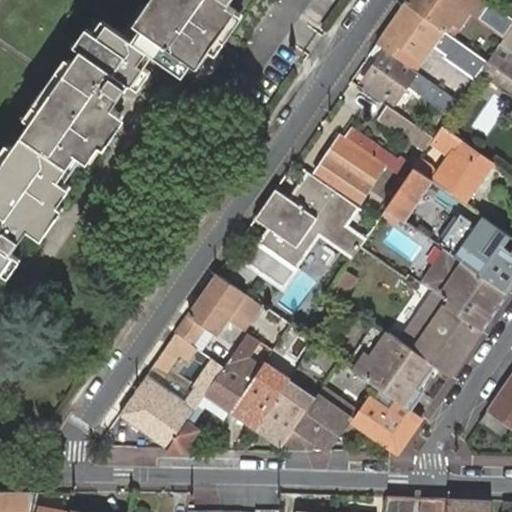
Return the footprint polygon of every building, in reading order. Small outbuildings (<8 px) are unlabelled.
[(160,0),(133,39),(154,54),(184,74),(204,46),(210,49),(237,10),(229,5),(232,0),(160,0)] [(487,0),(407,0),(405,3),(453,37),(471,12),(505,37),(511,26),(511,16),(503,11),(499,8),(487,0)] [(405,3),(377,43),(386,49),(415,70),(434,45),(447,54),(444,57),(475,79),(480,72),(488,61),(453,37),(405,3)] [(511,4),(509,3),(503,11),(511,16),(511,4)] [(103,19),(23,134),(74,169),(94,140),(98,143),(108,129),(101,124),(130,83),(133,85),(154,54),(133,39),(103,19)] [(511,26),(505,37),(501,43),(511,50),(511,26)] [(511,50),(501,43),(488,61),(489,62),(481,72),(499,85),(500,83),(511,90),(511,50)] [(444,102),(423,130),(434,137),(442,126),(459,102),(442,89),(415,70),(386,49),(365,80),(395,102),(408,85),(432,102),(437,96),(444,102)] [(423,130),(387,105),(378,118),(425,150),(431,142),(434,137),(423,130)] [(414,167),(415,167),(400,157),(399,159),(352,126),(346,136),(341,133),(315,170),(362,201),(370,189),(390,202),(414,167)] [(442,126),(434,137),(431,142),(451,156),(438,174),(432,165),(421,157),(415,167),(414,167),(434,180),(444,188),(460,199),(465,202),(493,162),(442,126)] [(0,167),(0,275),(14,254),(11,252),(28,227),(36,233),(58,201),(54,198),(74,169),(23,134),(0,167)] [(434,180),(414,167),(390,202),(385,209),(405,223),(434,180)] [(289,197),(276,189),(256,218),(269,227),(259,241),(297,268),(320,235),(353,258),(361,246),(368,237),(349,224),(361,207),(308,171),(289,197)] [(511,287),(511,236),(482,216),(455,256),(508,292),(511,287)] [(284,287),(297,268),(259,241),(245,261),(284,287)] [(455,256),(445,249),(422,282),(435,290),(449,299),(445,305),(482,330),(508,292),(455,256)] [(358,277),(345,269),(331,289),(343,298),(358,277)] [(200,298),(176,333),(192,345),(205,326),(216,334),(227,318),(243,329),(261,305),(217,274),(205,291),(200,298)] [(439,368),(450,376),(482,330),(445,305),(449,299),(435,290),(401,339),(434,364),(439,368)] [(261,341),(248,332),(224,368),(206,395),(231,412),(262,366),(263,364),(250,357),(261,341)] [(365,354),(355,370),(376,385),(380,388),(399,401),(411,409),(423,391),(418,388),(434,364),(389,332),(371,358),(365,354)] [(192,345),(176,333),(152,367),(163,375),(179,353),(190,360),(198,349),(192,345)] [(206,395),(224,368),(212,359),(193,387),(195,388),(186,401),(147,374),(120,414),(169,447),(187,421),(206,395)] [(272,394),(285,376),(265,362),(263,364),(262,366),(271,373),(262,387),(272,394)] [(271,373),(262,366),(231,412),(256,429),(291,379),(285,376),(272,394),(262,387),(271,373)] [(511,374),(488,408),(480,421),(502,436),(511,424),(511,374)] [(297,384),(291,379),(256,429),(282,447),(315,397),(308,392),(295,410),(284,402),(297,384)] [(297,384),(284,402),(295,410),(308,392),(297,384)] [(315,397),(282,447),(307,450),(314,439),(331,450),(352,420),(357,412),(323,386),(315,397)] [(380,388),(372,399),(391,412),(399,401),(380,388)] [(372,399),(368,396),(352,420),(398,452),(422,416),(411,409),(399,401),(391,412),(372,399)] [(187,421),(169,447),(167,450),(183,450),(198,429),(187,421)] [(0,491),(0,511),(29,511),(34,492),(0,491)] [(411,511),(414,497),(388,496),(386,511),(411,511)] [(447,511),(449,498),(424,498),(421,511),(447,511)] [(489,511),(491,500),(449,498),(447,511),(489,511)] [(511,511),(511,500),(504,501),(503,511),(511,511)]
